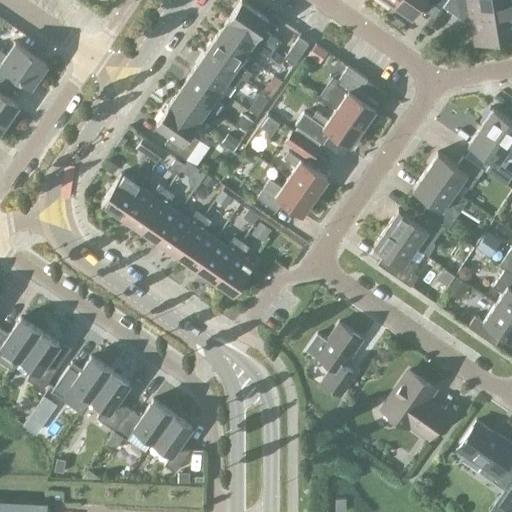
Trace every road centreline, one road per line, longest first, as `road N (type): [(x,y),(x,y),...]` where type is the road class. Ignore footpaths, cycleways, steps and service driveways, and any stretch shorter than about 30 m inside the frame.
road 1 (residential): [(0,248),(199,388),(211,417),(218,511)]
road 2 (residential): [(313,263),(511,395)]
road 3 (residential): [(313,263),(438,78)]
road 4 (secondary): [(218,353),(74,252),(54,215)]
road 5 (secondary): [(269,511),(268,398),(248,366),(218,353)]
road 6 (secondary): [(218,353),(235,405),(235,511)]
road 7 (residential): [(0,189),(90,57)]
road 8 (secondary): [(54,215),(62,171),(124,81)]
road 9 (residential): [(438,78),(321,0)]
